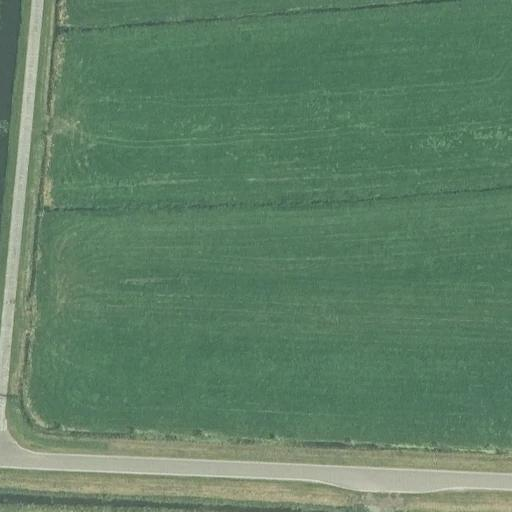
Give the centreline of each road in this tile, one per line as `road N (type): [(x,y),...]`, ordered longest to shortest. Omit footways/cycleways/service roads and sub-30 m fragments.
road 1 (unclassified): [(511,479),(0,462)]
road 2 (track): [(0,434),(36,0)]
